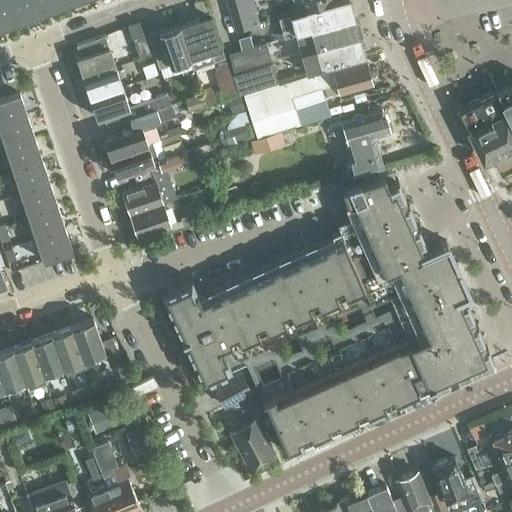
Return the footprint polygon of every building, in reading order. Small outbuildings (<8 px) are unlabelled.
[(0,0),(0,27),(20,21),(12,0),(0,0)] [(12,0),(20,21),(43,12),(38,0),(12,0)] [(38,0),(43,12),(65,4),(63,0),(38,0)] [(253,0),(235,0),(229,2),(236,28),(259,21),(253,0)] [(349,0),(335,0),(279,16),(284,36),(295,32),(354,16),(349,0)] [(293,0),(297,11),(306,9),(335,0),(334,0),(293,0)] [(190,54),(189,54),(193,67),(224,56),(210,14),(179,24),(190,54)] [(295,32),(300,51),(316,47),(359,35),(359,34),(360,33),(360,32),(360,31),(360,30),(361,29),(360,28),(360,27),(359,27),(358,23),(359,22),(359,21),(358,20),(357,19),(356,18),(356,17),(355,17),(354,16),(295,32)] [(148,35),(158,65),(189,54),(190,54),(179,24),(148,35)] [(266,42),(263,30),(239,37),(238,37),(241,49),(266,42)] [(144,32),(132,36),(140,57),(151,53),(144,32)] [(79,56),(75,57),(82,77),(115,66),(108,46),(104,34),(75,44),(79,56)] [(316,47),(300,51),(305,70),(321,66),(364,54),(359,35),(316,47)] [(241,49),(228,53),(233,70),(271,60),(266,42),(241,49)] [(333,69),(332,69),(335,80),(338,92),(372,82),(366,59),(333,69)] [(153,62),(144,66),(147,77),(157,74),(153,62)] [(235,74),(233,75),(236,85),(239,94),(240,94),(278,82),(272,63),(235,74)] [(115,66),(82,77),(89,97),(122,85),(115,66)] [(331,66),(243,94),(257,136),(330,113),(320,84),(335,80),(332,69),(331,66)] [(511,81),(461,106),(487,158),(495,154),(503,171),(511,166),(511,81)] [(122,85),(89,97),(96,116),(105,113),(109,124),(128,117),(155,108),(170,103),(166,92),(129,105),(122,85)] [(236,85),(220,90),(223,99),(228,98),(239,94),(236,85)] [(211,87),(202,90),(203,92),(207,104),(216,101),(223,99),(220,90),(213,93),(211,87)] [(203,92),(185,98),(189,111),(207,104),(203,92)] [(0,124),(27,116),(19,93),(0,98),(0,124)] [(233,114),(245,110),(240,94),(239,94),(228,98),(233,114)] [(382,164),(373,134),(388,130),(381,107),(338,120),(331,123),(329,125),(332,133),(334,134),(342,132),(350,159),(345,167),(348,175),(382,164)] [(132,127),(102,137),(109,156),(109,157),(147,144),(156,140),(150,122),(159,119),(155,108),(128,117),(128,118),(132,127)] [(230,117),(226,124),(227,127),(233,125),(247,120),(248,120),(245,110),(230,115),(230,117)] [(27,116),(0,124),(0,133),(5,148),(34,138),(27,116)] [(247,120),(233,125),(238,140),(252,136),(247,120)] [(180,125),(167,130),(169,136),(177,133),(183,131),(180,125)] [(283,143),(279,130),(252,139),(255,152),(283,143)] [(34,138),(5,148),(12,170),(42,160),(34,138)] [(147,144),(109,157),(116,175),(153,162),(153,161),(157,159),(161,170),(187,161),(187,160),(183,149),(162,157),(156,140),(147,144)] [(204,163),(202,155),(187,160),(187,161),(190,168),(204,163)] [(42,160),(12,170),(20,192),(49,182),(42,160)] [(354,215),(336,223),(338,227),(342,235),(340,236),(370,300),(371,302),(390,293),(405,327),(406,327),(409,331),(413,338),(407,341),(426,385),(427,386),(434,383),(434,385),(448,378),(448,377),(456,374),(457,375),(471,369),(470,367),(478,364),(479,365),(493,359),(487,345),(485,345),(481,336),(483,336),(476,322),(475,322),(471,313),(472,313),(466,299),(465,299),(461,290),(467,287),(446,239),(427,247),(423,238),(424,238),(418,224),(417,224),(413,215),(414,215),(408,201),(406,201),(403,192),(404,192),(398,177),(396,178),(391,169),(383,172),(383,171),(340,184),(354,215)] [(139,184),(121,191),(129,213),(162,201),(152,172),(136,178),(139,184)] [(27,215),(57,205),(49,182),(20,192),(27,215)] [(238,197),(234,186),(219,192),(223,203),(238,197)] [(162,201),(129,213),(137,235),(158,228),(160,232),(160,233),(184,225),(182,219),(170,223),(162,201)] [(57,205),(27,215),(32,229),(30,230),(32,238),(36,237),(64,227),(57,205)] [(195,221),(192,212),(181,216),(182,219),(184,225),(187,224),(195,221)] [(5,222),(0,223),(0,237),(1,240),(10,237),(5,222)] [(64,227),(36,237),(43,260),(72,250),(64,227)] [(190,277),(160,291),(202,381),(229,369),(218,343),(228,339),(229,341),(344,291),(352,308),(368,301),(370,300),(340,236),(342,235),(338,227),(337,227),(330,230),(331,233),(320,238),(303,245),(303,246),(294,249),(276,257),(268,261),(250,269),(241,273),(224,281),(215,285),(206,289),(197,293),(190,277)] [(13,247),(5,250),(8,261),(17,258),(13,247)] [(92,317),(72,324),(87,366),(95,363),(92,354),(100,351),(102,358),(105,356),(108,364),(120,360),(111,336),(100,340),(92,317)] [(72,324),(52,332),(64,364),(66,370),(85,363),(86,366),(87,366),(72,324)] [(52,332),(32,339),(44,371),(59,366),(64,364),(52,332)] [(12,346),(24,378),(44,371),(32,339),(12,346)] [(406,339),(264,402),(269,414),(285,451),(286,450),(304,442),(303,442),(313,438),(331,430),(340,426),(358,418),(368,413),(368,414),(386,406),(386,405),(395,401),(395,402),(419,391),(427,387),(427,386),(426,385),(407,341),(406,339)] [(12,346),(0,350),(0,373),(4,386),(24,378),(12,346)] [(213,385),(224,404),(250,390),(240,371),(213,385)] [(84,388),(72,392),(75,399),(86,395),(84,388)] [(65,394),(53,398),(56,405),(67,401),(65,394)] [(51,397),(40,401),(44,409),(54,406),(51,397)] [(25,404),(23,410),(25,416),(36,413),(32,402),(25,404)] [(107,406),(88,413),(95,431),(114,424),(107,406)] [(9,411),(0,413),(0,424),(12,420),(9,411)] [(255,417),(230,430),(249,465),(274,452),(255,416),(255,417)] [(71,431),(78,428),(75,419),(68,421),(71,431)] [(126,431),(135,452),(143,449),(152,445),(153,444),(144,423),(126,431)] [(26,426),(9,432),(13,444),(27,439),(29,435),(26,426)] [(478,454),(472,457),(476,467),(482,464),(500,457),(511,451),(511,427),(491,437),(496,450),(493,452),(491,448),(479,454),(478,454)] [(90,447),(93,454),(118,511),(126,511),(140,506),(127,477),(118,481),(111,466),(117,464),(107,439),(90,447)] [(152,445),(143,449),(156,478),(165,474),(152,445)] [(478,454),(479,454),(475,445),(468,448),(472,457),(478,454)] [(502,471),(491,475),(494,482),(511,474),(511,451),(500,457),(505,469),(502,471)] [(94,511),(118,511),(93,454),(84,458),(98,489),(86,494),(94,511)] [(454,455),(432,464),(450,511),(482,499),(472,474),(462,478),(454,455)] [(416,469),(395,478),(405,502),(409,511),(448,511),(438,488),(426,493),(416,469)] [(511,474),(494,482),(496,487),(499,493),(509,488),(508,485),(511,483),(511,484),(511,474)] [(45,486),(54,511),(73,511),(77,511),(76,508),(83,505),(73,481),(66,483),(65,479),(45,486)] [(14,511),(5,482),(0,484),(0,511),(14,511)] [(384,483),(365,491),(373,511),(409,511),(405,502),(397,506),(395,507),(384,483)] [(54,511),(45,486),(26,493),(32,511),(54,511)] [(341,502),(337,504),(341,511),(373,511),(365,491),(356,495),(351,497),(350,494),(340,498),(341,502)]
